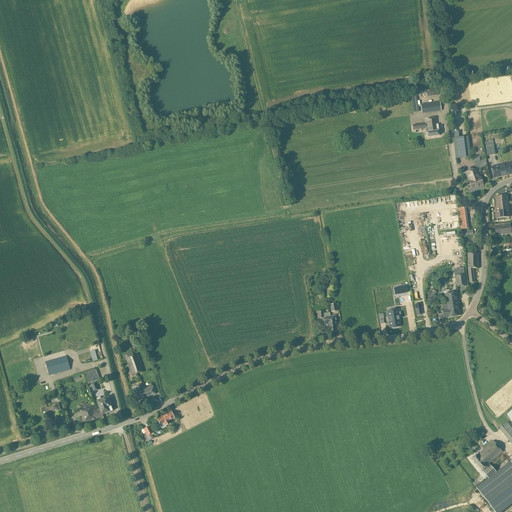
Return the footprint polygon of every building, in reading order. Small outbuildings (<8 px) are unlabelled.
[(411,97),(413,106),(415,106),(416,112),(419,111),(417,98),(421,98),(421,95),(417,96),(411,97)] [(421,104),(422,114),(441,111),(440,102),(421,104)] [(439,136),(438,131),(439,130),(438,124),(437,117),(425,119),(425,123),(412,125),(413,130),(426,128),(426,131),(426,132),(427,132),(428,137),(439,136)] [(468,136),(463,137),(453,138),(456,159),(466,157),(471,157),(468,136)] [(493,141),(484,142),(487,155),(496,154),(493,141)] [(480,157),(473,159),(476,168),(483,166),(480,157)] [(500,165),(491,167),(493,179),(502,176),(511,174),(511,167),(511,162),(500,165)] [(477,168),(461,174),(462,176),(467,175),(471,189),(478,186),(479,188),(483,187),(477,168)] [(496,208),(508,207),(507,196),(495,197),(496,207),(496,208)] [(461,229),(469,228),(466,207),(458,208),(461,229)] [(496,208),(496,207),(495,207),(496,218),(509,217),(508,207),(496,208)] [(496,235),(511,233),(510,224),(495,226),(496,235)] [(475,282),(473,268),(478,268),(478,253),(467,253),(468,268),(469,283),(475,282)] [(466,286),(465,275),(455,276),(456,287),(466,286)] [(447,310),(459,308),(457,292),(445,294),(447,310)] [(447,310),(448,317),(460,315),(459,308),(447,310)] [(330,316),(330,313),(324,313),(323,311),(317,312),(318,318),(325,317),(326,324),(328,324),(328,329),(333,328),(332,324),(331,324),(331,321),(330,321),(330,316)] [(391,331),(400,329),(398,312),(388,314),(391,331)] [(335,316),(330,316),(330,321),(331,321),(331,324),(332,324),(333,328),(328,329),(329,333),(337,332),(335,316)] [(27,345),(34,342),(32,337),(25,341),(27,345)] [(138,354),(132,356),(138,373),(144,372),(138,354)] [(46,362),(50,376),(65,372),(64,370),(69,369),(66,356),(46,362)] [(138,373),(132,356),(125,359),(131,375),(138,373)] [(96,370),(86,374),(89,383),(99,380),(96,370)] [(98,390),(96,383),(90,385),(92,392),(98,390)] [(143,384),(140,385),(141,389),(142,388),(144,393),(145,397),(156,394),(153,385),(145,388),(143,384)] [(141,389),(140,385),(133,387),(137,400),(140,399),(145,397),(144,393),(142,388),(141,389)] [(108,397),(97,401),(100,410),(102,415),(110,412),(108,408),(111,407),(108,399),(108,397)] [(53,407),(47,409),(51,422),(55,420),(53,414),(54,414),(54,413),(60,411),(58,404),(52,406),(53,407)] [(92,407),(80,411),(82,416),(84,416),(85,421),(95,417),(95,419),(102,417),(102,415),(100,410),(93,412),(92,407)] [(160,425),(164,423),(165,426),(170,423),(169,421),(174,418),(171,412),(157,419),(160,425)] [(511,426),(508,421),(499,429),(511,444),(511,426)] [(153,433),(149,426),(149,427),(144,429),(147,435),(144,436),(147,442),(151,440),(153,439),(151,434),(153,433)] [(484,449),(476,455),(471,459),(482,471),(486,467),(487,468),(483,472),(488,478),(484,481),(476,488),(494,511),(501,511),(511,503),(511,463),(510,461),(496,472),(494,469),(490,466),(491,465),(489,464),(490,463),(503,452),(493,440),(484,449)]
